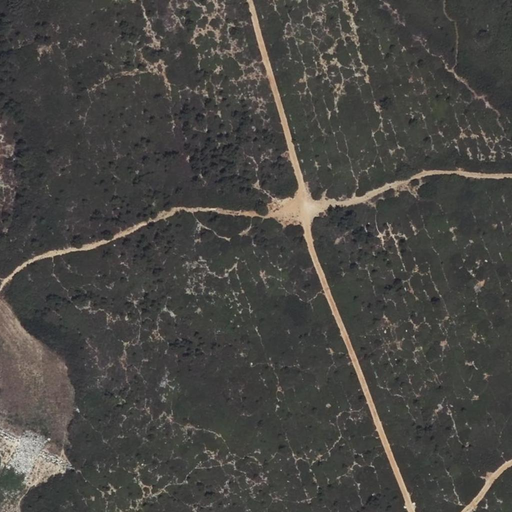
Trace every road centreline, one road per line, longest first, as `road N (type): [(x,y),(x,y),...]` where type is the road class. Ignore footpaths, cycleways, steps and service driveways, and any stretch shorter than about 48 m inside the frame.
road 1 (track): [(248,0),(310,242),(359,372)]
road 2 (track): [(412,511),(359,372)]
